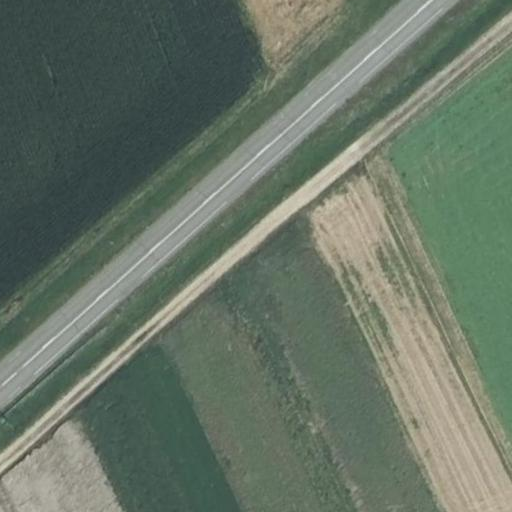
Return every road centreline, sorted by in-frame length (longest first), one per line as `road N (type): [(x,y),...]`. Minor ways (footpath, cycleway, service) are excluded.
road 1 (track): [(0,461),(511,21)]
road 2 (tertiary): [(0,398),(439,0)]
